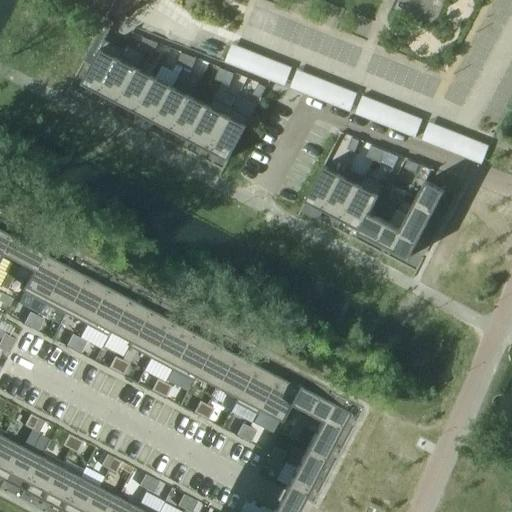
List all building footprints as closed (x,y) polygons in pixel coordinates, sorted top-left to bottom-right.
[(74,0),(106,16),(108,17),(110,13),(119,18),(141,0),(74,0)] [(92,44),(82,62),(91,66),(104,41),(114,22),(106,17),(100,28),(92,44)] [(142,39),(138,50),(145,53),(150,42),(142,39)] [(91,66),(81,84),(101,94),(123,51),(104,41),(91,66)] [(150,42),(145,53),(152,56),(157,45),(150,42)] [(291,68),(231,44),(223,63),(283,87),(291,68)] [(123,51),(101,94),(119,103),(137,69),(144,55),(127,46),(124,51),(123,51)] [(181,54),(176,66),(183,68),(188,57),(181,54)] [(188,57),(183,68),(190,71),(195,60),(188,57)] [(137,69),(119,103),(137,113),(155,78),(138,69),(137,69)] [(219,69),(214,81),(221,84),(226,72),(219,69)] [(356,93),(296,69),(288,89),(348,112),(356,93)] [(226,72),(221,84),(229,87),(233,75),(226,72)] [(155,78),(137,113),(155,122),(173,88),(155,78)] [(258,85),(252,96),(259,99),(265,89),(258,85)] [(434,99),(434,86),(409,86),(409,92),(419,92),(419,99),(434,99)] [(173,88),(155,122),(173,132),(191,97),(173,88)] [(209,106),(191,141),(209,151),(232,107),(236,98),(226,93),(218,89),(214,98),(213,97),(208,106),(209,106)] [(421,119),(362,95),(354,115),(414,138),(421,119)] [(191,97),(173,132),(191,141),(209,106),(208,106),(191,97)] [(232,107),(209,151),(228,161),(251,117),(232,107)] [(487,145),(427,122),(420,141),(480,165),(487,145)] [(351,139),(346,151),(354,153),(358,142),(351,139)] [(370,147),(366,158),(373,161),(377,150),(370,147)] [(377,150),(373,161),(380,164),(385,153),(377,150)] [(407,161),(404,169),(415,173),(418,166),(407,161)] [(323,167),(304,202),(323,212),(342,177),(323,167)] [(342,177),(323,212),(342,221),(360,186),(342,177)] [(425,182),(408,215),(427,225),(444,192),(425,182)] [(360,186),(342,221),(358,230),(359,230),(369,213),(370,214),(379,196),(360,186)] [(394,195),(389,205),(396,209),(402,199),(394,195)] [(389,205),(383,216),(390,220),(396,209),(389,205)] [(358,230),(358,232),(391,249),(401,230),(400,230),(370,214),(369,213),(359,230),(358,230)] [(401,230),(391,249),(409,259),(427,225),(408,215),(400,230),(401,230)] [(0,230),(0,259),(2,255),(12,236),(0,230)] [(12,236),(2,255),(33,271),(33,272),(43,253),(12,236)] [(33,271),(24,288),(25,288),(46,299),(64,265),(44,254),(43,253),(33,272),(33,271)] [(64,265),(46,299),(67,310),(85,276),(64,265)] [(12,266),(6,276),(13,280),(19,269),(12,266)] [(6,276),(0,287),(7,291),(13,280),(6,276)] [(85,276),(67,310),(89,322),(107,287),(85,276)] [(107,287),(89,322),(110,333),(128,299),(107,287)] [(1,294),(0,296),(0,302),(8,307),(12,300),(1,294)] [(128,299),(110,333),(131,344),(149,310),(128,299)] [(149,310),(131,344),(152,355),(170,321),(149,310)] [(30,313),(25,323),(32,327),(37,316),(30,313)] [(37,316),(32,327),(39,331),(44,320),(37,316)] [(170,321),(152,355),(174,366),(192,332),(170,321)] [(192,332),(174,366),(195,377),(213,343),(192,332)] [(4,335),(0,342),(11,347),(15,340),(4,335)] [(73,335),(67,346),(74,349),(80,339),(73,335)] [(80,339),(74,349),(81,353),(87,342),(80,339)] [(0,342),(0,350),(8,354),(11,347),(0,342)] [(213,343),(195,377),(216,389),(234,354),(213,343)] [(234,354),(216,389),(237,400),(255,366),(234,354)] [(115,357),(110,368),(117,372),(122,361),(115,357)] [(122,361),(117,372),(124,375),(129,364),(122,361)] [(255,366),(237,400),(259,411),(277,377),(255,366)] [(277,377),(259,411),(280,422),(281,423),(290,406),(289,405),(299,386),(298,386),(297,387),(277,377)] [(158,380),(152,390),(159,394),(165,383),(158,380)] [(165,383),(159,394),(166,398),(172,387),(165,383)] [(299,386),(289,405),(290,406),(320,422),(321,422),(331,403),(299,386)] [(200,402),(195,413),(202,416),(207,406),(200,402)] [(320,422),(313,436),(332,446),(349,413),(331,403),(321,422),(320,422)] [(207,406),(202,416),(209,420),(214,409),(207,406)] [(30,416),(25,427),(31,431),(37,420),(30,416)] [(299,416),(294,426),(301,430),(306,420),(299,416)] [(37,420),(31,431),(38,434),(44,424),(37,420)] [(243,424),(237,435),(244,439),(250,428),(243,424)] [(294,426),(288,437),(295,441),(301,430),(294,426)] [(250,428),(244,439),(251,442),(257,431),(250,428)] [(68,436),(63,447),(70,451),(75,440),(68,436)] [(313,436),(296,469),(315,479),(332,446),(313,436)] [(3,438),(0,444),(0,479),(4,482),(23,448),(3,438)] [(75,440),(70,451),(77,454),(82,444),(75,440)] [(23,448),(4,482),(24,492),(42,458),(23,448)] [(275,449),(271,456),(282,461),(286,455),(275,449)] [(107,456),(101,467),(108,471),(114,460),(107,456)] [(271,456),(268,463),(279,468),(282,461),(271,456)] [(42,458),(24,492),(43,502),(61,468),(42,458)] [(114,460),(108,471),(115,475),(120,464),(114,460)] [(61,468),(43,502),(61,511),(80,478),(61,468)] [(296,469),(279,501),(298,511),(315,479),(296,469)] [(145,477),(139,487),(146,491),(152,480),(145,477)] [(80,478),(61,511),(86,511),(99,488),(80,478)] [(152,480),(146,491),(153,495),(159,484),(152,480)] [(99,488),(86,511),(110,511),(118,498),(99,488)] [(183,497),(178,508),(181,509),(181,508),(181,507),(182,507),(183,507),(183,508),(183,509),(182,509),(182,510),(184,511),(190,500),(183,497)] [(118,498),(110,511),(135,511),(137,508),(118,498)] [(190,500),(184,511),(186,511),(192,511),(197,504),(190,500)] [(279,501),(272,511),(297,511),(298,511),(279,501)]
